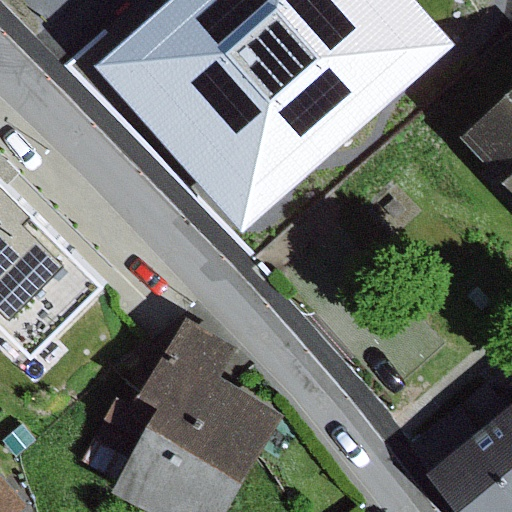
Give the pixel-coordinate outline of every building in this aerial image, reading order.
[(511,96),(466,140),(511,189),(511,96)] [(0,300),(58,356),(138,272),(0,140),(0,300)] [(235,349),(184,320),(137,397),(156,411),(117,482),(110,494),(142,511),(229,511),(282,420),(219,379),(235,349)] [(427,477),(455,511),(511,511),(511,407),(508,410),(486,384),(409,446),(431,474),(427,477)] [(156,411),(137,397),(131,408),(116,399),(82,463),(117,482),(156,411)] [(0,511),(23,511),(28,508),(0,475),(0,511)]
